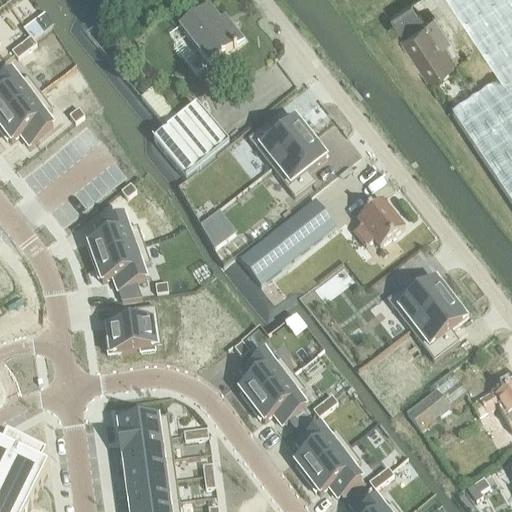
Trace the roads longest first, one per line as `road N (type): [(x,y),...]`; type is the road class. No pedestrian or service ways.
road 1 (unclassified): [(511,326),(264,0)]
road 2 (residential): [(294,511),(192,391),(138,382),(69,394)]
road 3 (residential): [(0,206),(54,291),(69,394)]
